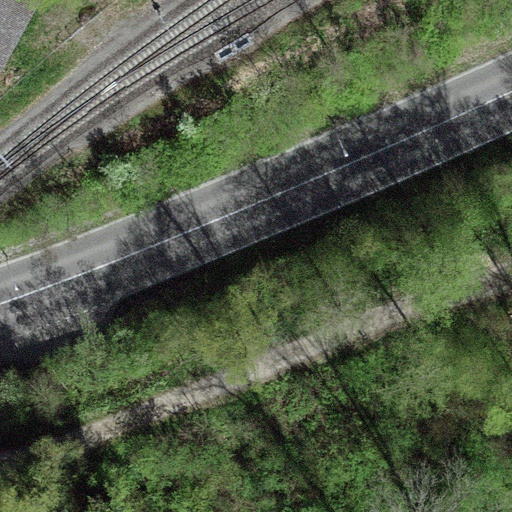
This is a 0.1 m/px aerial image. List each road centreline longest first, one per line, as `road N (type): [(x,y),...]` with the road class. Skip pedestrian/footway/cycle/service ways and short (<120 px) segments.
road 1 (primary): [(0,302),(401,143),(511,89)]
road 2 (track): [(0,452),(511,274)]
